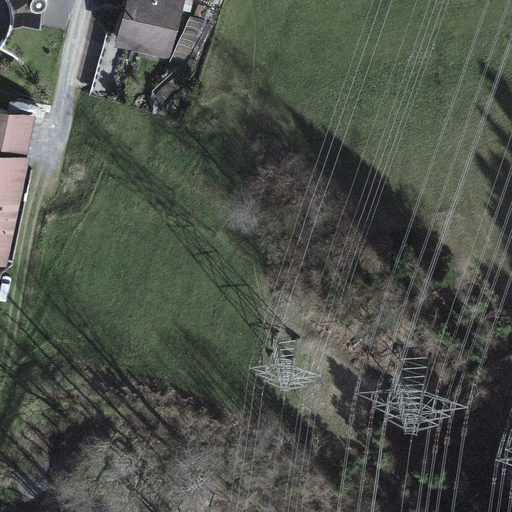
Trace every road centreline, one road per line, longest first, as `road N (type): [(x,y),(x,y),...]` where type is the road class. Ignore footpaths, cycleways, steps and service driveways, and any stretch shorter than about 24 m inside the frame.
road 1 (track): [(0,369),(41,178)]
road 2 (residential): [(85,0),(41,178)]
